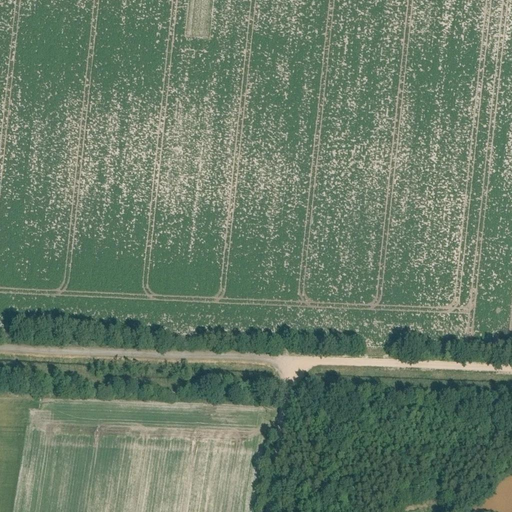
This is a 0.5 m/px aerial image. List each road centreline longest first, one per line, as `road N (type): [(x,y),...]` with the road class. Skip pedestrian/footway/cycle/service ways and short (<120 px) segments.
road 1 (unclassified): [(270,511),(289,379),(276,354),(0,342)]
road 2 (track): [(511,364),(318,354),(282,361)]
